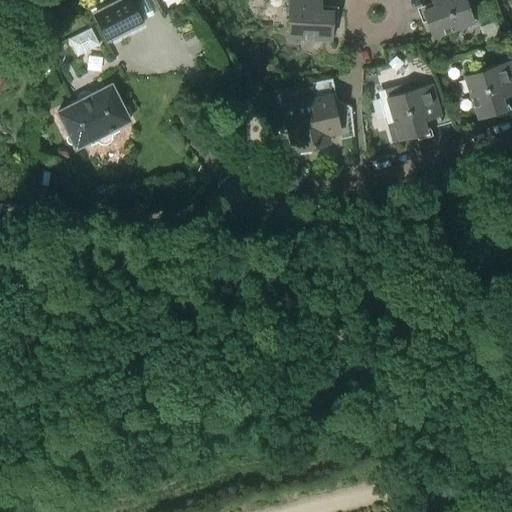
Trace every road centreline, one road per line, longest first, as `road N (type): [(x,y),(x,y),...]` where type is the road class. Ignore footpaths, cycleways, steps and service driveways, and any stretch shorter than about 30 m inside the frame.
road 1 (residential): [(0,206),(173,214),(250,207),(511,135)]
road 2 (track): [(511,389),(455,316),(475,268),(511,240)]
